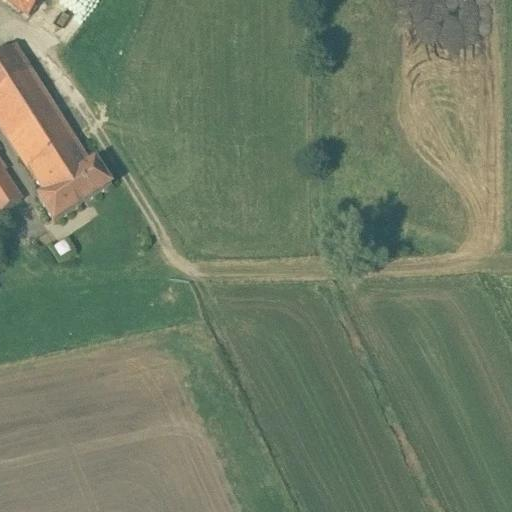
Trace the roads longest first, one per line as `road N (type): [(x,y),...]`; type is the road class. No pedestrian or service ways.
road 1 (track): [(494,263),(187,272),(169,256),(42,44),(0,23)]
road 2 (track): [(187,272),(47,275),(0,237)]
